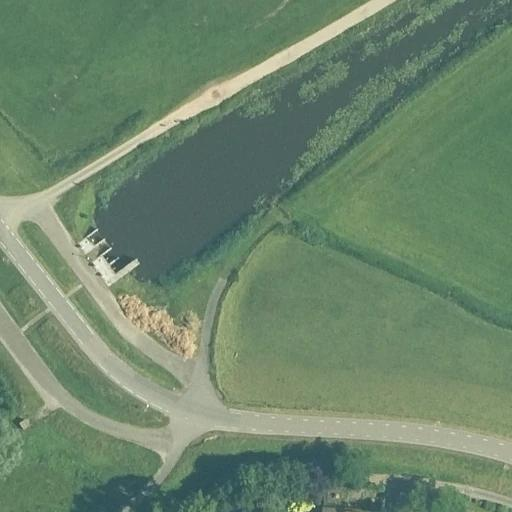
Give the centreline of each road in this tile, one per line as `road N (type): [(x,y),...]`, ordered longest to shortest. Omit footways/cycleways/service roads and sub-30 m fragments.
road 1 (tertiary): [(511,454),(171,404),(98,352),(0,230)]
road 2 (track): [(0,224),(386,0)]
